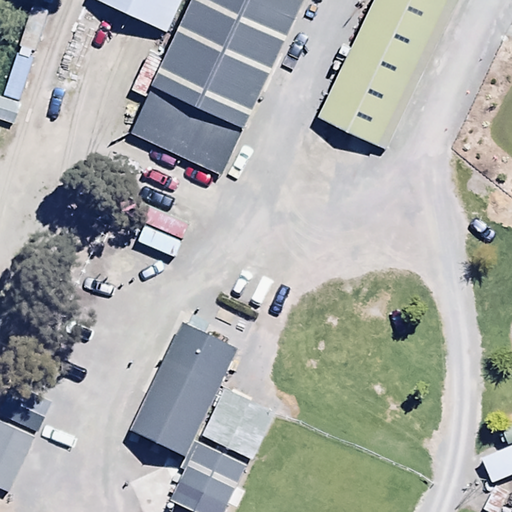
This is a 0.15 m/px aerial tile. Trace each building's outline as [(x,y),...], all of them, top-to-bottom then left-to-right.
[(184,0),(107,0),(117,5),(133,13),(157,25),(170,32),(184,0)] [(307,0),(202,0),(141,147),(230,184),(307,0)] [(461,0),(378,0),(325,130),(395,159),(461,0)] [(240,351),(181,327),(133,442),(192,466),(240,351)] [(33,440),(0,423),(0,491),(6,494),(33,440)] [(232,511),(254,461),(205,440),(178,504),(198,511),(232,511)] [(511,448),(480,462),(491,487),(511,477),(511,448)]
